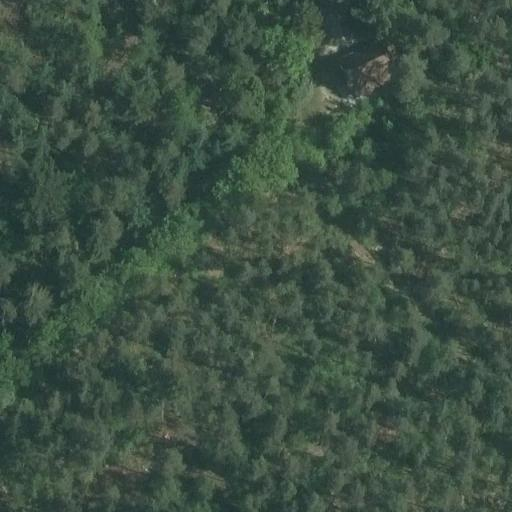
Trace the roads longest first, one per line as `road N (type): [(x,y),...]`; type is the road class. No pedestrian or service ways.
road 1 (track): [(511,406),(105,0)]
road 2 (track): [(0,214),(60,183),(328,0)]
